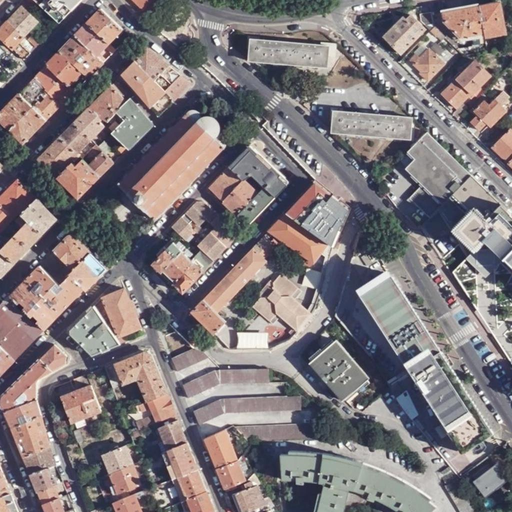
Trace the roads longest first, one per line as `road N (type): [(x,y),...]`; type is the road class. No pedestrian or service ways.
road 1 (residential): [(176,314),(223,354),(286,351),(325,313),(345,242),(375,203)]
road 2 (residential): [(325,4),(511,193)]
road 3 (residential): [(215,9),(216,51),(375,203)]
road 4 (residential): [(375,203),(511,419)]
road 5 (residential): [(204,82),(73,217)]
road 6 (residential): [(225,511),(155,337)]
road 7 (residential): [(147,31),(20,160)]
road 8 (residential): [(88,364),(54,378),(47,391),(86,511)]
road 9 (residential): [(254,133),(304,180),(250,237)]
road 10 (residential): [(0,98),(95,0)]
